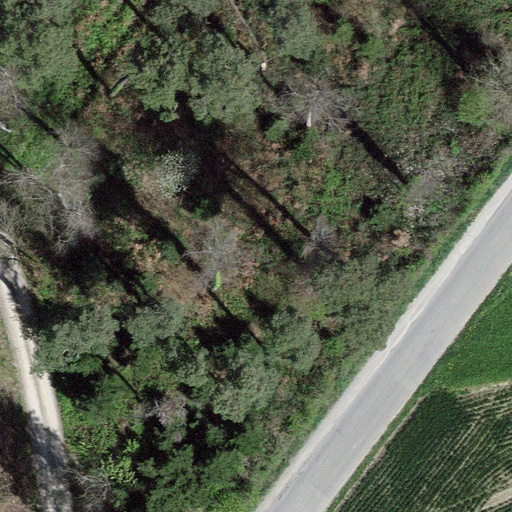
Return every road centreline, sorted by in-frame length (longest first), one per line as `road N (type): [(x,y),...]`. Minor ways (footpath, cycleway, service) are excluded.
road 1 (tertiary): [(511,227),(297,511)]
road 2 (track): [(58,511),(30,346),(0,247)]
